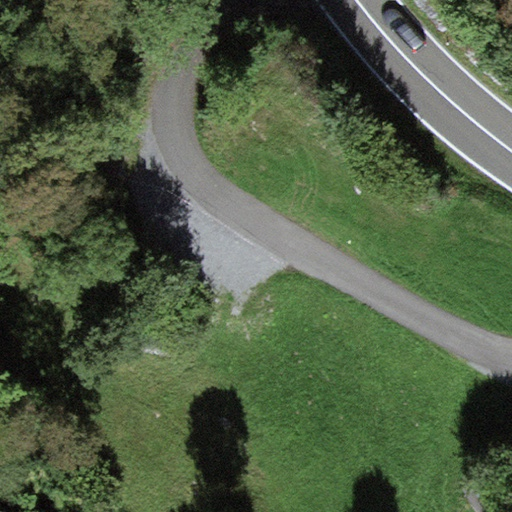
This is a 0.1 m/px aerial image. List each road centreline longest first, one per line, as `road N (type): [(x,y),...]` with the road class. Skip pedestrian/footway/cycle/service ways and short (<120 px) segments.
road 1 (primary): [(511,76),(159,154),(0,213)]
road 2 (primary): [(511,151),(427,80),(356,0)]
